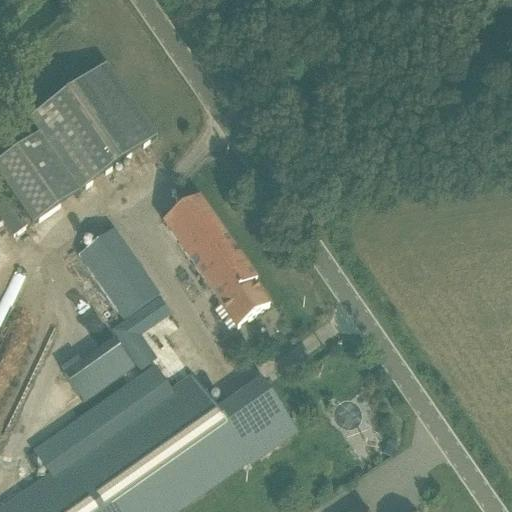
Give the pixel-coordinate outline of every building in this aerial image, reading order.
[(313,19),(313,24),(288,24),(289,46),(314,45),(314,59),(334,59),(332,18),(313,19)] [(157,142),(106,69),(27,125),(37,139),(0,165),(0,183),(33,230),(157,142)] [(198,201),(182,213),(163,226),(238,332),(269,310),(253,287),(256,284),(198,201)] [(133,372),(137,369),(150,356),(140,338),(167,310),(112,232),(73,260),(121,327),(107,335),(113,344),(133,372)] [(0,425),(4,428),(49,331),(4,311),(0,319),(0,425)] [(113,344),(65,379),(85,406),(133,372),(113,344)] [(181,511),(250,464),(252,466),(297,435),(258,383),(217,415),(192,380),(171,395),(154,371),(31,457),(49,481),(1,511),(181,511)] [(354,451),(361,464),(386,449),(379,437),(354,451)]
